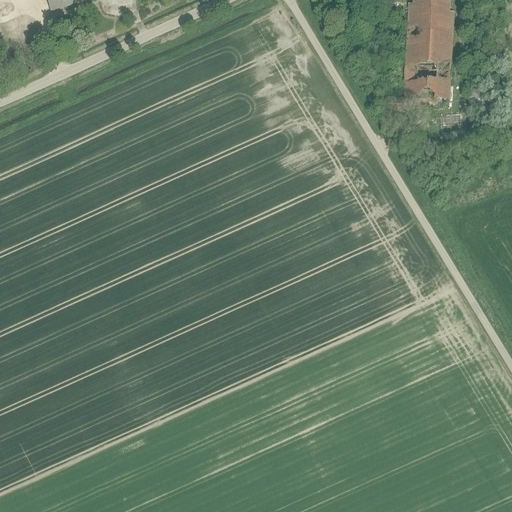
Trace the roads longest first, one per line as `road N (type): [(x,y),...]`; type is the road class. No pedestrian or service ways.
road 1 (unclassified): [(511,367),(288,0)]
road 2 (tertiary): [(0,102),(228,0)]
